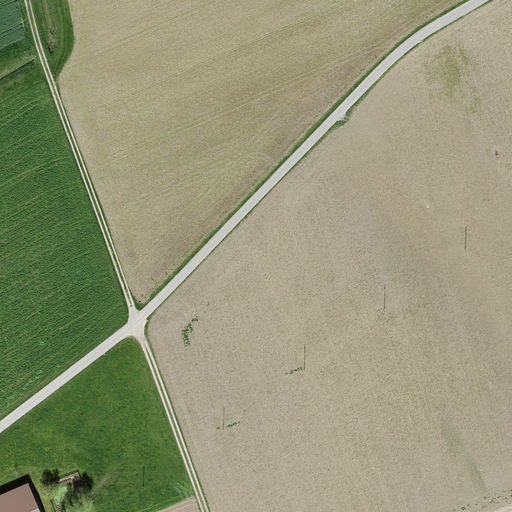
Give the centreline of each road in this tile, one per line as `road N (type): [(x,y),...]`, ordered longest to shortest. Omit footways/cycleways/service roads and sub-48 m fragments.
road 1 (track): [(0,430),(135,319),(404,46),(479,0)]
road 2 (track): [(26,0),(203,511)]
